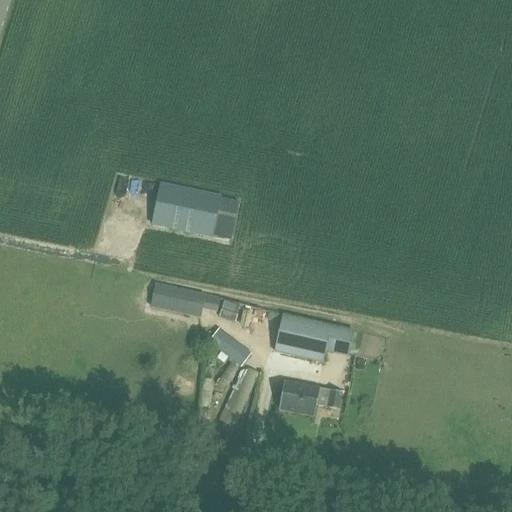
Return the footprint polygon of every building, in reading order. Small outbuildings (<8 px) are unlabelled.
[(211,239),(220,200),(220,197),(159,184),(150,226),(211,239)] [(240,205),(220,200),(211,239),(231,243),(240,205)] [(154,284),(149,307),(200,318),(202,310),(215,313),(217,307),(218,299),(219,297),(154,284)] [(322,362),(330,329),(282,319),(275,351),(322,362)] [(240,368),(250,355),(218,330),(206,345),(216,353),(218,351),(220,353),(216,359),(222,363),(227,357),(240,368)] [(216,385),(223,390),(237,371),(230,367),(216,385)] [(222,426),(232,430),(256,379),(245,374),(237,392),(234,391),(219,422),(223,424),(222,426)] [(202,393),(211,394),(212,381),(203,380),(202,393)] [(280,412),(312,417),(314,405),(338,410),(341,394),(285,384),(280,412)] [(199,404),(217,405),(218,396),(200,394),(199,404)]
